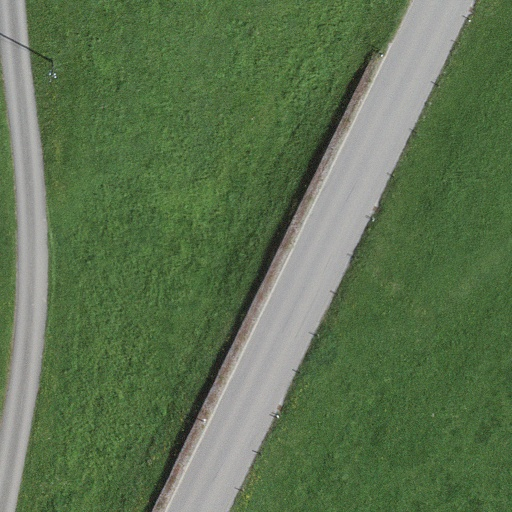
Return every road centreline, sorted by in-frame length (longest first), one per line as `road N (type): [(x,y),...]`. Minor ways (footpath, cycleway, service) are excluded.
road 1 (tertiary): [(195,511),(450,0)]
road 2 (unclassified): [(0,506),(30,346),(32,246),(12,0)]
